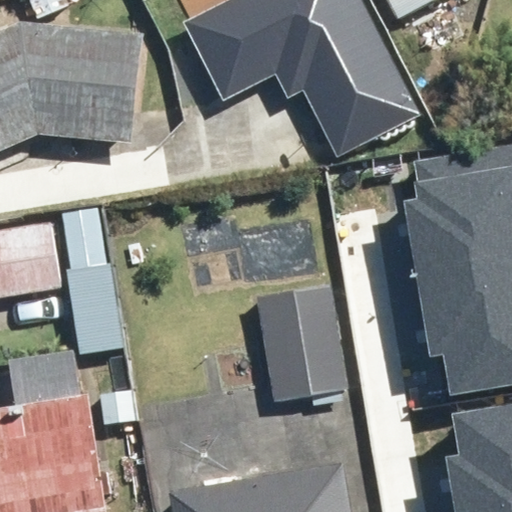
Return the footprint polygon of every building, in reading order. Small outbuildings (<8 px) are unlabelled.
[(224,0),(196,15),(240,97),(296,67),(345,158),(433,112),(373,0),(224,0)] [(388,0),(398,19),(436,0),(388,0)] [(129,46),(17,34),(0,42),(0,149),(26,137),(117,147),(129,46)] [(457,357),(464,394),(511,385),(511,135),(415,153),(424,199),(414,200),(443,359),(457,357)] [(0,239),(0,298),(53,289),(42,231),(0,239)] [(322,298),(259,310),(279,405),(341,392),(322,298)] [(511,511),(511,400),(453,411),(462,457),(452,459),(461,511),(511,511)] [(93,511),(77,420),(0,433),(0,511),(93,511)] [(175,489),(178,511),(359,511),(350,459),(175,489)]
